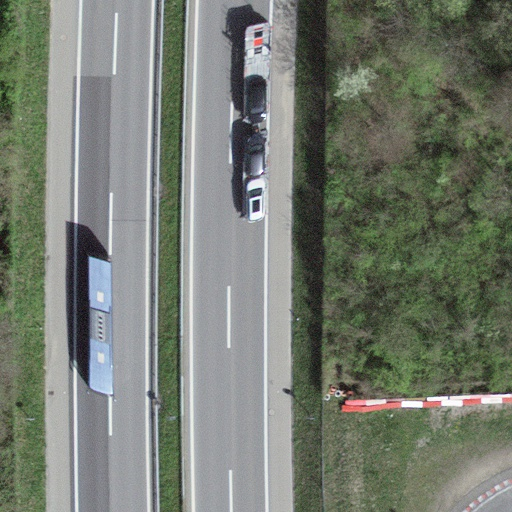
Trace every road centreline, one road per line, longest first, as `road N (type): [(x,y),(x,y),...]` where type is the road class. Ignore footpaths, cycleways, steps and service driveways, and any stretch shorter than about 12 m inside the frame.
road 1 (motorway): [(114,0),(108,511)]
road 2 (motorway): [(228,511),(233,0)]
